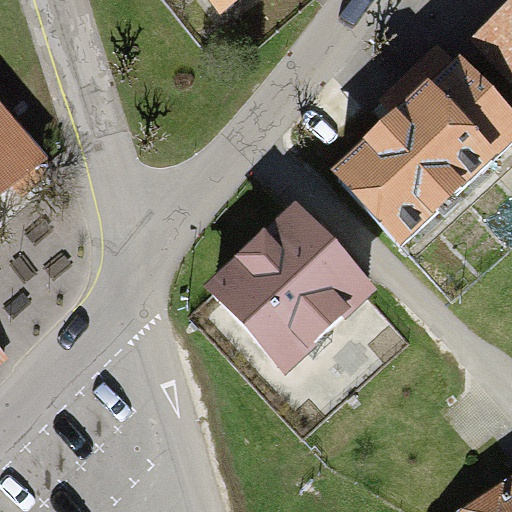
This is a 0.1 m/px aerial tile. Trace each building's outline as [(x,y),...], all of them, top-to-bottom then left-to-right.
[(214,0),(224,13),(241,0),(214,0)] [(511,12),(475,45),(511,86),(511,12)] [(331,185),(403,266),(511,169),(511,135),(456,73),(331,185)] [(0,112),(0,189),(38,156),(0,112)] [(200,302),(275,386),(369,302),(293,219),(200,302)] [(511,511),(511,482),(465,511),(511,511)]
